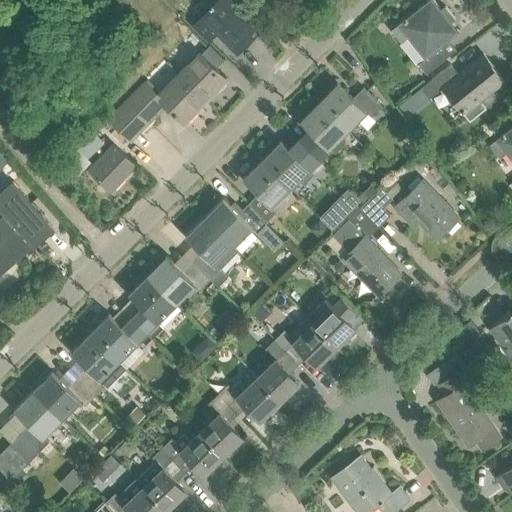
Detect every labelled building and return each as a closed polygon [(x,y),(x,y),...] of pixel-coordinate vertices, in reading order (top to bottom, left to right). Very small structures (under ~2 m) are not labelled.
[(212,7),(194,24),(208,38),(217,30),(238,50),(257,30),(237,10),(244,2),(242,0),(217,0),(214,4),(212,2),(210,5),(212,7)] [(304,6),(298,0),(279,0),(294,15),(304,6)] [(434,0),(427,0),(391,29),(401,42),(408,36),(425,57),(418,63),(426,72),(449,54),(442,45),(460,31),(452,21),(455,18),(444,5),(441,7),(434,0)] [(200,52),(178,73),(205,100),(227,79),(200,52)] [(484,106),(479,99),(504,79),(483,52),(458,72),(450,63),(421,86),(429,97),(444,85),(469,118),(484,106)] [(144,80),(126,99),(149,121),(166,103),(184,122),(205,100),(178,73),(158,94),(144,80)] [(338,82),(319,101),(346,128),(364,109),(370,116),(381,105),(363,87),(353,97),(338,82)] [(131,139),(149,121),(126,99),(108,117),(131,139)] [(319,101),(301,119),(316,134),(305,145),(324,163),(345,142),(338,135),(346,128),(319,101)] [(511,124),(490,143),(500,156),(506,150),(511,157),(511,124)] [(281,140),(262,159),(289,185),(297,177),(304,184),(324,163),(305,145),(296,154),(281,140)] [(113,143),(89,168),(111,190),(136,164),(113,143)] [(0,145),(0,186),(18,175),(0,145)] [(415,154),(421,162),(430,155),(423,147),(415,154)] [(262,159),(243,178),(258,193),(248,203),(266,221),(277,210),(270,203),(289,185),(262,159)] [(368,201),(361,207),(379,226),(390,214),(383,207),(402,188),(390,176),(381,185),(375,180),(361,194),(368,201)] [(412,189),(395,206),(414,225),(419,220),(436,238),(458,217),(422,180),(418,176),(409,185),(412,189)] [(0,215),(2,217),(18,235),(24,230),(34,242),(52,226),(12,181),(0,191),(0,215)] [(348,187),(326,210),(337,221),(360,198),(348,187)] [(223,198),(205,217),(238,250),(239,249),(235,245),(247,233),(246,233),(251,228),(252,227),(274,249),(284,240),(266,221),(248,203),(242,208),(237,202),(231,203),(230,205),(223,198)] [(401,274),(366,238),(379,226),(361,207),(337,231),(353,248),(343,257),(380,295),(401,274)] [(18,235),(2,217),(0,218),(0,272),(16,258),(5,246),(18,235)] [(205,217),(186,236),(201,250),(191,261),(209,279),(211,277),(218,285),(229,275),(221,267),(238,250),(205,217)] [(506,238),(499,244),(505,251),(511,245),(506,238)] [(166,256),(147,275),(174,301),(192,283),(198,289),(209,279),(191,261),(181,271),(166,256)] [(147,275),(129,293),(144,308),(134,318),(152,336),(162,326),(155,319),(174,301),(147,275)] [(317,305),(307,316),(313,322),(337,346),(356,327),(343,313),(352,305),(332,284),(324,292),(322,293),(326,297),(317,305)] [(511,310),(491,326),(511,355),(511,310)] [(109,314),(90,333),(110,353),(126,368),(127,367),(118,358),(135,341),(141,347),(152,336),(134,318),(124,328),(109,314)] [(285,330),(276,339),(295,359),(303,351),(316,365),(337,346),(313,322),(307,316),(288,334),(285,330)] [(482,335),(471,319),(460,327),(471,342),(482,335)] [(90,333),(72,352),(87,367),(77,377),(95,395),(105,384),(107,386),(126,368),(110,353),(90,333)] [(299,382),(286,367),(295,359),(276,339),(266,348),(275,358),(257,376),(280,400),(299,382)] [(483,446),(500,434),(465,383),(469,381),(461,370),(441,384),(448,394),(439,400),(468,442),(477,436),(483,446)] [(52,371),(33,391),(59,417),(78,398),(85,405),(95,395),(77,377),(67,386),(52,371)] [(184,371),(176,378),(182,384),(190,378),(184,371)] [(228,384),(219,393),(239,414),(247,406),(260,419),(280,400),(257,376),(246,386),(240,379),(232,387),(228,384)] [(29,424),(10,443),(29,461),(49,442),(42,435),(59,417),(33,391),(14,409),(29,424)] [(243,436),(230,422),(239,414),(219,393),(209,402),(219,412),(200,431),(223,455),(243,436)] [(134,425),(146,414),(137,405),(126,417),(134,425)] [(172,438),(162,448),(182,468),(191,460),(203,473),(223,455),(200,431),(190,440),(183,433),(175,441),(172,438)] [(128,441),(119,450),(126,456),(134,447),(128,441)] [(10,443),(2,451),(21,469),(29,461),(10,443)] [(186,490),(173,476),(182,468),(162,448),(153,456),(156,460),(137,478),(144,485),(166,509),(186,490)] [(2,451),(0,453),(0,469),(9,481),(21,469),(2,451)] [(368,511),(379,503),(386,511),(391,511),(408,499),(400,488),(391,495),(361,455),(336,474),(355,499),(351,503),(357,511),(368,511)] [(507,487),(511,493),(511,464),(496,476),(493,479),(501,490),(502,489),(503,489),(507,487)] [(70,492),(84,477),(73,467),(59,481),(70,492)] [(115,493),(105,502),(115,511),(163,511),(166,509),(144,485),(137,478),(118,496),(115,493)] [(96,511),(115,511),(105,502),(96,511)]
